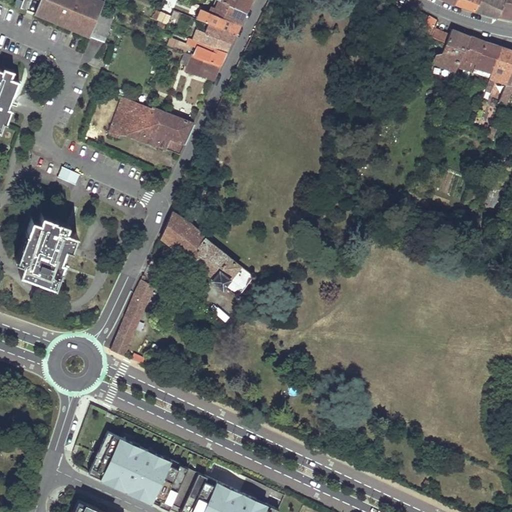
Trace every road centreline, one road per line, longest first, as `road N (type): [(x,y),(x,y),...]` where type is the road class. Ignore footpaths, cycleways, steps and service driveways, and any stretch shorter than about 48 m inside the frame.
road 1 (tertiary): [(413,511),(91,362)]
road 2 (tertiary): [(82,378),(375,511)]
road 3 (residential): [(0,22),(60,48),(66,59),(41,142),(160,205)]
road 4 (residential): [(160,205),(261,0)]
road 5 (residential): [(160,205),(105,326),(83,350)]
